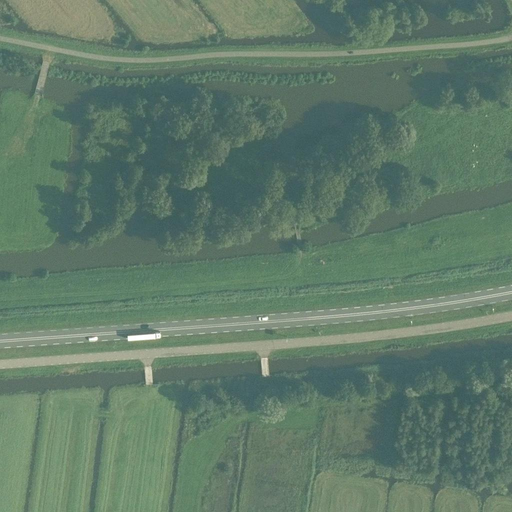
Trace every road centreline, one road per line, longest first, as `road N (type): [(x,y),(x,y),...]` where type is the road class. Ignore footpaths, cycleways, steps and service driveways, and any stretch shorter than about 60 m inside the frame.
road 1 (unclassified): [(0,363),(311,340),(511,314)]
road 2 (primary): [(0,340),(379,311),(511,292)]
